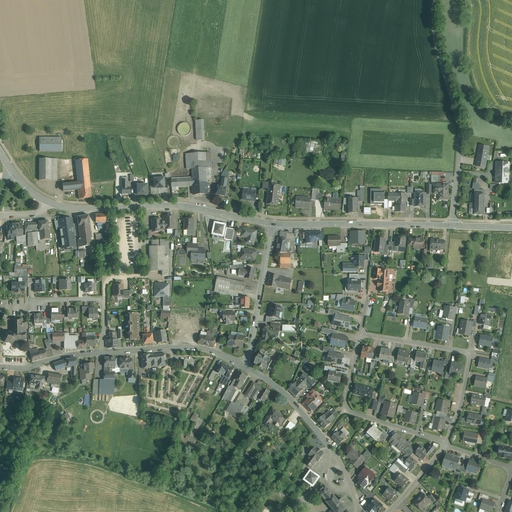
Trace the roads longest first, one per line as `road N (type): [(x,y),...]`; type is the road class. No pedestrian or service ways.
road 1 (tertiary): [(9,166),(37,197),(61,206),(171,205),(272,223)]
road 2 (residential): [(445,445),(459,410),(464,352),(359,333)]
road 3 (tertiary): [(356,511),(339,458),(281,390),(245,366)]
road 4 (residential): [(359,333),(346,410),(445,445)]
road 5 (tertiary): [(272,223),(451,226)]
road 6 (tertiary): [(245,366),(193,347),(100,352)]
road 7 (residential): [(272,223),(245,366)]
road 8 (unclassified): [(434,0),(436,47),(460,135)]
